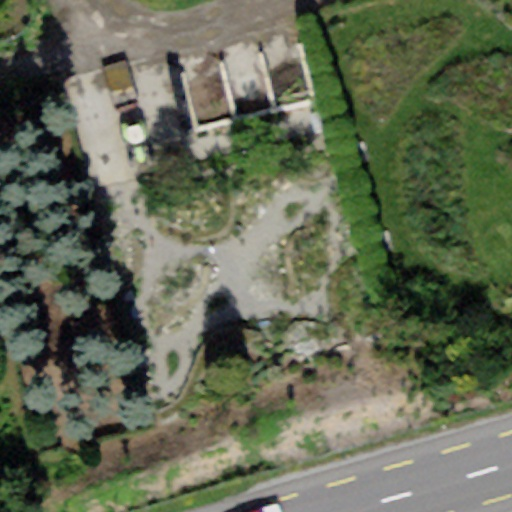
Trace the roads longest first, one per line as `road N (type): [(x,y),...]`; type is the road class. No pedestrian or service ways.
road 1 (track): [(0,77),(270,0)]
road 2 (primary): [(511,455),(318,511)]
